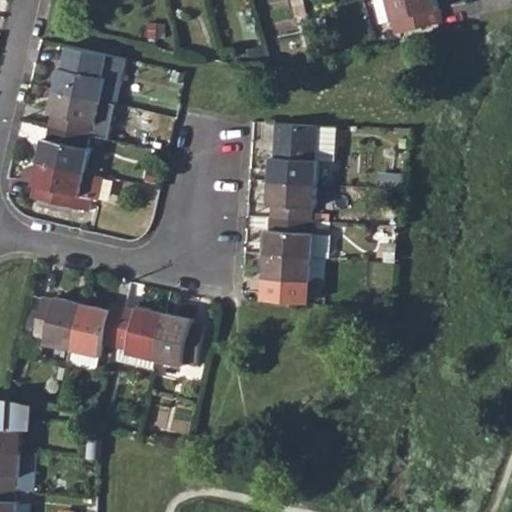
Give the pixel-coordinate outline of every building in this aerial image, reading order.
[(373,0),(379,22),(393,19),(387,0),(373,0)] [(437,0),(387,0),(393,19),(397,20),(399,32),(439,21),(436,8),(439,7),(437,0)] [(57,88),(104,98),(110,75),(106,74),(109,61),(110,52),(70,44),(68,52),(66,64),(63,64),(57,88)] [(109,61),(106,74),(110,75),(104,98),(114,100),(122,64),(123,56),(110,52),(109,61)] [(52,125),(93,134),(96,121),(100,122),(104,98),(57,88),(52,111),(54,112),(52,125)] [(108,137),(115,101),(114,100),(104,98),(100,122),(96,121),(93,134),(108,137)] [(279,132),(319,135),(320,124),(280,122),(279,132)] [(319,135),(338,136),(339,125),(338,125),(320,124),(319,135)] [(41,159),(88,169),(93,145),(90,145),(93,134),(52,125),(49,137),(47,137),(41,159)] [(272,178),(319,182),(321,158),(318,158),(319,135),(279,132),(277,155),(273,155),(272,178)] [(321,158),(337,159),(338,136),(319,135),(318,158),(321,158)] [(35,197),(90,209),(93,195),(83,193),(88,169),(41,159),(36,183),(38,183),(35,197)] [(272,214),(315,217),(316,205),(318,204),(319,182),(272,178),(269,203),(273,203),(272,214)] [(266,252),(315,255),(316,231),(314,230),(315,217),(272,214),(271,228),(268,228),(266,252)] [(330,257),(332,232),(316,231),(315,255),(330,257)] [(268,287),(309,290),(311,277),(314,277),(315,255),(266,252),(265,276),(268,276),(268,287)] [(47,341),(74,346),(84,299),(58,293),(57,296),(45,294),(34,335),(47,337),(47,341)] [(84,299),(74,346),(102,351),(105,342),(117,345),(127,303),(113,300),(111,305),(84,299)] [(128,349),(157,357),(169,309),(140,303),(138,306),(127,303),(117,345),(128,348),(128,349)] [(185,360),(198,363),(207,322),(196,320),(196,315),(169,309),(157,357),(184,363),(185,360)] [(114,360),(154,369),(157,357),(128,349),(128,348),(117,345),(114,360)] [(98,368),(102,351),(74,346),(70,362),(98,368)] [(6,395),(0,394),(0,447),(24,450),(26,426),(35,427),(36,402),(10,395),(6,395)] [(103,435),(90,435),(89,455),(102,456),(103,435)] [(0,485),(18,487),(20,474),(23,473),(24,450),(0,447),(0,485)] [(41,451),(24,450),(23,473),(20,474),(18,487),(38,488),(41,451)] [(0,511),(19,511),(21,499),(17,499),(18,487),(0,485),(0,511)] [(31,511),(32,500),(21,499),(19,511),(31,511)]
